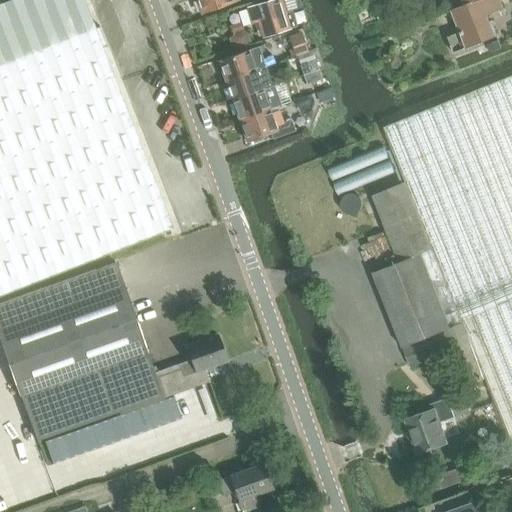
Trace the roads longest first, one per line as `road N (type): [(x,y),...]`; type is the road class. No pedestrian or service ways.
road 1 (unclassified): [(339,511),(221,185)]
road 2 (residential): [(221,185),(154,0)]
